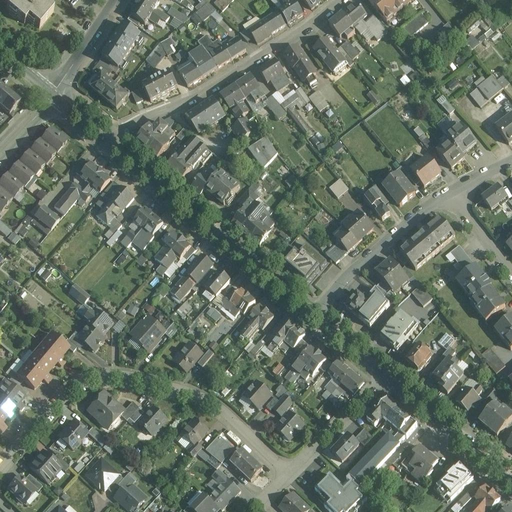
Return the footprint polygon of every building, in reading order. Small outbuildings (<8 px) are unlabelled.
[(53,12),(38,0),(4,0),(10,5),(6,9),(24,24),(28,20),(39,29),(53,12)] [(159,4),(152,0),(141,0),(138,5),(152,15),(154,11),(159,4)] [(217,0),(214,4),(222,12),(234,0),(217,0)] [(293,2),(292,0),(277,0),(282,8),(278,11),(288,25),(303,16),(294,1),(293,2)] [(323,0),(301,0),(311,11),(323,0)] [(370,0),(368,2),(387,24),(415,0),(370,0)] [(263,1),(254,6),(260,15),(268,10),(263,1)] [(208,4),(196,14),(203,23),(216,12),(208,4)] [(364,25),(361,21),(366,17),(356,4),(343,15),(353,28),(356,25),(363,34),(368,30),(377,42),(382,37),(369,21),(364,25)] [(152,15),(138,5),(131,16),(140,22),(145,25),(149,20),(152,15)] [(188,20),(172,9),(168,15),(183,25),(188,20)] [(169,19),(158,11),(157,11),(156,12),(154,11),(152,15),(160,21),(166,24),(169,19)] [(277,13),(262,22),(271,36),(286,27),(277,13)] [(421,14),(402,30),(410,39),(428,24),(421,14)] [(160,21),(152,15),(149,20),(157,25),(160,21)] [(343,15),(329,26),(340,39),(344,36),(347,40),(355,34),(354,33),(353,33),(351,30),(353,28),(343,15)] [(140,22),(131,16),(128,21),(137,27),(140,22)] [(477,24),(485,34),(477,40),(474,37),(470,40),(476,47),(497,30),(486,17),(477,24)] [(387,34),(373,18),(369,21),(382,37),(387,34)] [(262,22),(248,31),(257,45),(271,36),(262,22)] [(246,35),(238,24),(235,26),(243,37),(246,35)] [(447,25),(431,39),(437,46),(454,33),(447,25)] [(140,37),(124,26),(103,59),(112,65),(119,69),(140,37)] [(213,43),(217,39),(211,32),(207,36),(213,43)] [(175,39),(172,36),(169,38),(169,40),(173,46),(174,47),(179,44),(175,39)] [(218,41),(213,45),(207,37),(198,43),(203,50),(204,51),(209,58),(217,70),(231,61),(223,49),(223,48),(222,46),(218,41)] [(169,40),(161,45),(166,55),(167,58),(174,54),(170,48),(173,46),(169,40)] [(238,40),(229,45),(228,42),(222,46),(223,48),(223,49),(231,61),(245,52),(238,40)] [(336,52),(326,40),(314,51),(335,77),(346,68),(340,61),(342,59),(336,52)] [(359,56),(347,42),(341,48),(349,58),(352,62),(359,56)] [(160,44),(146,61),(154,70),(166,55),(161,45),(160,44)] [(306,61),(305,61),(297,48),(284,56),(293,70),(295,69),(304,83),(316,75),(306,61)] [(349,58),(341,48),(336,52),(342,59),(344,62),(349,58)] [(203,50),(189,58),(193,64),(195,67),(202,79),(217,70),(209,58),(204,51),(203,50)] [(352,62),(349,58),(344,62),(350,69),(355,64),(352,62)] [(112,65),(103,59),(99,64),(108,70),(112,65)] [(275,61),(267,67),(276,80),(283,75),(284,74),(275,61)] [(193,64),(186,69),(188,71),(179,76),(188,89),(202,79),(195,67),(193,64)] [(267,67),(258,73),(267,86),(270,84),(276,80),(267,67)] [(104,74),(91,89),(104,100),(115,86),(107,79),(108,77),(104,74)] [(170,74),(143,88),(151,103),(178,89),(170,74)] [(283,75),(276,80),(280,86),(287,82),(283,75)] [(477,90),(470,96),(481,109),(503,91),(496,82),(492,77),(486,83),(477,90)] [(510,85),(503,77),(496,82),(503,91),(510,85)] [(251,78),(236,87),(245,100),(254,94),(259,90),(251,78)] [(482,79),(474,86),(477,90),(486,83),(482,79)] [(276,80),(270,84),(274,90),(280,86),(276,80)] [(115,86),(104,100),(117,111),(130,95),(126,92),(124,94),(115,86)] [(236,87),(222,97),(231,110),(241,103),(245,100),(236,87)] [(3,89),(0,93),(0,108),(1,109),(12,96),(3,89)] [(259,90),(254,94),(260,103),(265,99),(259,90)] [(140,91),(133,92),(135,104),(142,103),(140,91)] [(329,107),(317,92),(308,99),(320,114),(329,107)] [(371,93),(368,97),(376,105),(380,101),(371,93)] [(296,95),(280,107),(286,114),(287,113),(293,109),(301,103),(296,95)] [(12,96),(1,109),(9,116),(20,103),(12,96)] [(280,107),(272,97),(265,103),(273,113),(280,107)] [(454,111),(446,102),(441,106),(449,116),(454,111)] [(213,103),(188,120),(195,130),(197,128),(201,135),(208,130),(208,131),(216,126),(216,125),(225,119),(213,103)] [(241,103),(231,110),(237,118),(241,115),(243,118),(249,113),(241,103)] [(286,114),(280,107),(273,113),(279,121),(286,115),(286,114)] [(293,109),(287,113),(304,134),(302,135),(305,139),(313,133),(293,109)] [(511,116),(507,120),(509,123),(498,131),(509,146),(511,143),(511,116)] [(246,122),(232,131),(241,144),(254,135),(246,122)] [(169,130),(160,124),(153,132),(162,139),(169,130)] [(476,145),(461,127),(446,139),(449,143),(450,142),(462,157),(463,157),(476,145)] [(149,128),(137,142),(149,153),(162,139),(153,132),(149,128)] [(67,143),(50,129),(40,141),(40,142),(56,155),(56,156),(67,143)] [(169,130),(162,139),(169,144),(176,136),(169,130)] [(183,130),(176,139),(181,142),(188,134),(183,130)] [(162,139),(149,153),(158,160),(170,146),(169,144),(162,139)] [(167,167),(167,168),(175,174),(201,145),(193,139),(178,156),(178,155),(174,160),(167,167)] [(267,139),(252,148),(267,167),(277,155),(272,147),(273,146),(272,146),(271,146),(267,139)] [(434,149),(426,139),(421,144),(429,153),(434,149)] [(56,155),(40,142),(40,141),(39,141),(29,153),(45,166),(46,167),(56,155)] [(462,157),(450,142),(449,143),(436,154),(451,170),(464,159),(463,157),(462,157)] [(339,144),(332,149),(336,154),(343,149),(339,144)] [(201,145),(175,174),(182,181),(193,169),(199,162),(208,152),(201,145)] [(45,166),(29,153),(29,152),(19,164),(18,164),(34,177),(35,178),(45,166)] [(212,155),(208,152),(199,162),(203,166),(212,155)] [(240,168),(227,155),(221,162),(235,174),(239,169),(240,168)] [(174,160),(169,156),(163,163),(167,167),(174,160)] [(441,175),(428,159),(421,164),(423,166),(412,174),(419,183),(424,189),(441,175)] [(18,164),(19,164),(18,163),(8,176),(23,189),(24,190),(34,177),(18,164)] [(92,165),(80,178),(87,184),(86,186),(85,185),(83,188),(83,189),(82,190),(85,193),(102,173),(92,165)] [(408,178),(401,168),(396,172),(398,175),(404,181),(408,178)] [(254,183),(239,169),(235,174),(250,188),(254,183)] [(218,175),(211,170),(206,176),(212,182),(218,175)] [(112,181),(102,173),(85,193),(80,198),(82,200),(86,203),(91,198),(88,195),(93,189),(100,195),(112,181)] [(239,189),(220,173),(212,182),(205,190),(223,206),(230,198),(231,198),(239,189)] [(419,183),(412,174),(408,178),(415,187),(419,183)] [(0,183),(0,189),(12,200),(13,201),(23,189),(8,176),(7,175),(0,183)] [(206,176),(204,175),(192,189),(200,196),(205,190),(212,182),(206,176)] [(404,181),(398,175),(383,187),(399,208),(415,196),(404,181)] [(293,176),(285,182),(289,187),(297,182),(293,176)] [(340,181),(329,190),(338,200),(349,191),(340,181)] [(82,190),(75,184),(70,190),(80,198),(85,193),(82,190)] [(114,184),(101,198),(102,199),(96,206),(103,211),(121,190),(114,184)] [(509,201),(498,187),(482,200),(492,212),(507,200),(508,202),(509,201)] [(0,211),(4,206),(6,208),(12,200),(0,189),(0,211)] [(103,211),(97,218),(108,227),(116,217),(118,219),(122,214),(134,200),(121,189),(103,211)] [(80,198),(70,190),(66,195),(76,203),(80,198)] [(247,193),(237,204),(242,208),(252,197),(247,193)] [(390,216),(373,194),(365,200),(373,209),(374,209),(377,213),(376,214),(382,222),(390,216)] [(76,203),(66,195),(62,199),(72,208),(76,203)] [(269,219),(254,206),(259,199),(254,195),(252,197),(242,208),(244,210),(232,224),(251,240),(263,226),(263,225),(269,219)] [(72,208),(62,199),(58,204),(68,212),(72,208)] [(68,212),(58,204),(54,209),(64,217),(68,212)] [(59,223),(48,214),(49,213),(44,208),(43,210),(42,209),(35,219),(51,232),(59,223)] [(135,234),(132,232),(124,242),(129,247),(133,243),(154,217),(145,209),(134,223),(140,228),(135,234)] [(358,214),(354,217),(355,218),(343,229),(345,231),(357,245),(373,231),(367,223),(366,221),(365,222),(358,214)] [(154,217),(133,243),(144,251),(154,240),(152,238),(163,225),(154,217)] [(276,225),(269,219),(263,225),(263,226),(270,231),(275,225),(276,225)] [(439,220),(400,254),(408,263),(416,272),(455,238),(439,220)] [(11,232),(0,223),(0,233),(6,238),(11,232)] [(117,223),(109,232),(114,236),(122,227),(117,223)] [(263,226),(251,240),(259,247),(272,233),(270,231),(263,226)] [(114,236),(104,247),(108,249),(120,235),(124,230),(122,227),(114,236)] [(345,231),(335,240),(348,254),(357,245),(345,231)] [(15,245),(20,240),(13,234),(8,240),(15,245)] [(174,234),(163,247),(165,249),(155,261),(162,266),(183,242),(174,234)] [(191,249),(183,242),(162,266),(160,269),(162,270),(161,271),(165,274),(178,260),(180,262),(183,259),(191,249)] [(132,244),(128,249),(136,254),(139,249),(132,244)] [(290,247),(281,257),(286,261),(295,251),(290,247)] [(306,247),(299,254),(295,251),(286,261),(282,265),(307,286),(320,271),(321,271),(327,265),(306,247)] [(474,266),(459,247),(450,254),(464,273),(474,266)] [(337,248),(327,258),(336,265),(345,257),(337,248)] [(191,249),(183,259),(187,262),(196,252),(191,249)] [(408,263),(400,254),(396,258),(403,267),(408,263)] [(201,257),(170,294),(181,303),(192,290),(197,285),(198,285),(213,267),(201,257)] [(400,272),(391,262),(384,268),(400,287),(399,287),(401,289),(409,283),(408,282),(400,272)] [(476,267),(457,283),(472,302),(490,288),(492,287),(476,267)] [(400,287),(384,268),(376,275),(392,293),(399,287),(400,287)] [(413,278),(405,268),(400,272),(408,282),(413,278)] [(46,281),(50,274),(42,270),(38,277),(46,281)] [(231,282),(219,272),(205,289),(216,298),(231,282)] [(164,282),(160,278),(154,285),(159,288),(164,282)] [(201,287),(198,285),(197,285),(192,290),(196,293),(201,287)] [(90,298),(76,287),(70,294),(83,306),(90,298)] [(421,287),(412,294),(423,309),(432,302),(421,287)] [(490,288),(472,302),(470,303),(486,323),(505,307),(490,288)] [(241,291),(230,303),(226,300),(221,307),(223,309),(221,311),(227,316),(226,316),(233,322),(240,313),(244,316),(255,303),(241,291)] [(158,295),(150,303),(156,307),(163,299),(158,295)] [(357,295),(345,309),(358,321),(359,320),(368,310),(371,306),(370,306),(372,304),(365,298),(363,300),(357,295)] [(185,304),(171,318),(178,325),(191,310),(185,304)] [(259,306),(248,319),(251,322),(236,340),(244,346),(259,329),(263,331),(274,318),(259,306)] [(399,308),(392,316),(397,320),(403,312),(399,308)] [(221,317),(212,310),(207,315),(216,323),(221,317)] [(377,318),(368,310),(359,320),(369,328),(377,318)] [(104,319),(95,312),(93,315),(91,314),(86,320),(88,321),(85,324),(89,327),(102,338),(111,328),(104,322),(104,319)] [(148,317),(131,336),(144,348),(144,350),(147,352),(150,352),(153,349),(153,348),(164,335),(166,333),(148,317)] [(511,317),(495,331),(511,351),(511,349),(511,317)] [(230,324),(225,320),(220,326),(225,330),(230,324)] [(286,320),(274,335),(278,338),(267,350),(274,355),(279,349),(278,349),(296,328),(286,320)] [(118,334),(125,327),(121,323),(114,329),(118,334)] [(166,333),(164,335),(170,340),(180,329),(174,324),(166,333)] [(391,326),(386,332),(387,333),(377,344),(394,359),(404,348),(396,341),(401,335),(391,326)] [(102,338),(89,327),(79,340),(95,353),(105,341),(102,338)] [(305,336),(296,328),(278,349),(279,349),(285,354),(289,349),(286,347),(287,345),(294,350),(301,341),(305,336)] [(454,342),(446,335),(438,344),(447,352),(454,342)] [(63,345),(52,336),(43,346),(60,360),(60,359),(68,350),(69,350),(63,345)] [(81,344),(72,337),(68,341),(77,349),(81,344)] [(68,341),(67,340),(63,345),(69,350),(68,350),(73,354),(77,349),(68,341)] [(294,350),(298,353),(305,344),(301,341),(294,350)] [(265,347),(260,343),(251,353),(256,358),(265,347)] [(305,344),(298,353),(302,358),(310,349),(310,348),(305,344)] [(202,356),(190,345),(174,364),(186,374),(202,356)] [(60,360),(43,346),(34,356),(51,370),(56,364),(60,360)] [(423,350),(418,346),(406,360),(415,368),(415,369),(418,371),(420,371),(422,369),(422,367),(431,357),(427,354),(430,351),(425,347),(423,350)] [(302,358),(297,364),(299,366),(295,371),(295,372),(300,376),(318,355),(310,348),(310,349),(302,358)] [(449,349),(439,361),(445,366),(450,359),(450,360),(455,354),(449,349)] [(505,368),(490,350),(480,358),(496,376),(505,368)] [(34,356),(29,352),(21,363),(42,381),(46,376),(51,370),(34,356)] [(318,355),(300,376),(306,381),(306,380),(310,376),(312,378),(319,369),(326,362),(318,355)] [(65,363),(60,359),(60,360),(56,364),(61,368),(65,363)] [(445,366),(434,378),(442,385),(456,370),(458,367),(450,360),(450,359),(445,366)] [(326,362),(319,369),(324,373),(331,366),(326,362)] [(42,381),(21,363),(12,373),(17,377),(23,382),(34,391),(42,381)] [(351,374),(338,363),(328,375),(333,379),(330,383),(337,389),(338,389),(341,386),(351,374)] [(488,368),(483,364),(480,368),(485,372),(488,368)] [(295,371),(293,369),(288,375),(296,382),(300,376),(295,372),(295,371)] [(12,373),(9,370),(5,375),(19,387),(23,382),(17,377),(12,373)] [(456,370),(442,385),(439,388),(448,396),(464,376),(456,370)] [(364,384),(351,374),(341,386),(338,389),(343,394),(347,390),(351,394),(349,397),(351,399),(353,396),(354,396),(364,384)] [(51,380),(46,376),(42,381),(46,385),(51,380)] [(306,381),(300,376),(296,382),(303,388),(308,382),(306,380),(306,381)] [(257,383),(244,398),(258,411),(272,396),(257,383)] [(337,389),(330,383),(325,389),(332,395),(337,389)] [(25,399),(7,384),(0,393),(0,397),(16,410),(19,413),(24,408),(20,405),(25,399)] [(473,394),(467,389),(456,403),(468,413),(473,407),(475,409),(482,401),(477,397),(482,391),(478,388),(473,394)] [(332,395),(332,396),(337,401),(343,394),(338,389),(337,389),(332,395)] [(491,391),(484,400),(489,404),(497,395),(491,391)] [(298,400),(289,392),(285,397),(293,405),(298,400)] [(102,396),(98,401),(95,401),(92,404),(92,407),(90,410),(90,414),(101,424),(104,420),(112,427),(121,417),(125,413),(124,413),(106,396),(102,396)] [(16,410),(0,397),(0,415),(6,421),(10,424),(15,419),(11,416),(16,410)] [(285,397),(279,403),(272,410),(281,418),(293,405),(285,397)] [(242,398),(239,402),(247,410),(251,406),(242,398)] [(274,399),(266,408),(270,412),(272,410),(279,403),(274,399)] [(387,402),(377,413),(375,412),(367,421),(374,428),(382,419),(386,423),(397,410),(387,402)] [(511,419),(511,416),(496,403),(480,422),(497,437),(511,419)] [(133,404),(124,413),(125,413),(121,417),(127,423),(129,420),(139,410),(133,404)] [(417,427),(401,414),(402,412),(398,409),(397,410),(386,423),(387,423),(385,425),(389,429),(391,427),(407,440),(417,427)] [(139,410),(129,420),(134,425),(144,414),(139,410)] [(167,421),(154,410),(139,426),(152,437),(155,433),(158,433),(161,430),(161,427),(167,421)] [(289,414),(275,430),(282,437),(285,436),(290,441),(304,426),(289,414)] [(208,432),(196,420),(182,435),(194,446),(194,447),(197,444),(208,432)] [(87,434),(74,423),(59,439),(72,451),(73,450),(76,450),(80,445),(80,442),(87,435),(87,434)] [(348,434),(357,426),(354,423),(346,432),(348,434)] [(101,437),(92,429),(87,434),(87,435),(96,443),(101,437)] [(373,439),(364,431),(355,440),(364,448),(373,439)] [(348,436),(341,443),(336,447),(337,448),(332,454),(342,464),(359,446),(348,436)] [(219,437),(206,452),(212,458),(221,466),(235,451),(219,437)] [(345,484),(324,464),(303,486),(327,508),(331,511),(336,511),(341,507),(349,499),(359,488),(360,488),(399,447),(389,437),(349,479),(350,479),(345,484)] [(202,450),(197,444),(194,447),(194,446),(188,453),(194,459),(202,450)] [(420,448),(413,456),(411,454),(397,470),(406,478),(409,475),(420,485),(424,480),(426,482),(433,473),(431,471),(438,463),(420,448)] [(407,451),(392,466),(397,470),(411,454),(407,451)] [(263,471),(243,452),(231,464),(251,483),(263,471)] [(52,461),(43,453),(28,468),(47,485),(61,470),(52,461)] [(69,469),(56,457),(52,461),(61,470),(65,474),(69,469)] [(221,466),(212,458),(207,463),(216,471),(221,466)] [(101,459),(85,477),(105,495),(108,491),(112,494),(116,490),(124,481),(120,478),(121,476),(101,459)] [(470,475),(458,465),(445,480),(457,490),(470,475)] [(223,511),(241,493),(219,472),(212,479),(222,489),(218,493),(215,491),(207,499),(219,511),(220,511),(223,511)] [(42,489),(29,477),(24,482),(36,493),(37,494),(42,489)] [(128,477),(124,481),(116,490),(119,494),(114,500),(126,511),(131,511),(134,509),(137,511),(148,500),(133,487),(136,484),(128,477)] [(24,482),(20,478),(8,490),(25,505),(36,493),(24,482)] [(485,488),(475,500),(477,501),(468,511),(487,511),(488,511),(489,511),(490,511),(500,500),(485,488)] [(156,490),(152,494),(156,498),(161,494),(156,490)] [(469,493),(456,505),(461,510),(474,498),(469,493)] [(309,511),(310,511),(293,495),(279,509),(282,511),(309,511)] [(191,510),(192,511),(218,511),(219,511),(207,499),(204,496),(191,510)] [(349,499),(341,507),(346,511),(354,503),(349,499)]
